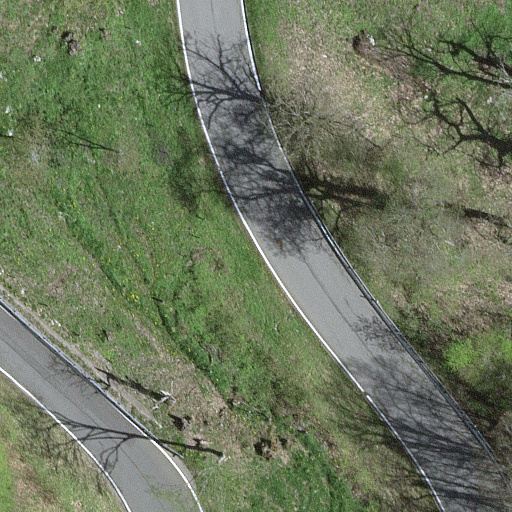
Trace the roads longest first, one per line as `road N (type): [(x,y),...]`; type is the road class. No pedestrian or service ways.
road 1 (tertiary): [(213,0),(223,79),(262,180),(322,285),(464,475),(481,511)]
road 2 (tertiary): [(167,511),(93,417),(0,336)]
